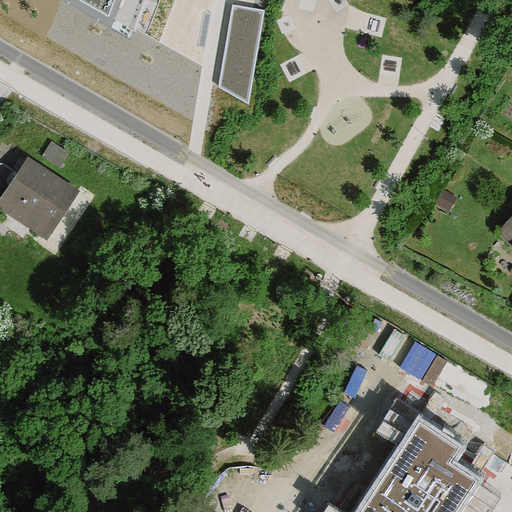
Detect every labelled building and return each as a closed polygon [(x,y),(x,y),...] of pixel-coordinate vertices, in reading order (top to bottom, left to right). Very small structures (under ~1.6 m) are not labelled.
[(68,0),(131,36),(144,0),(68,0)] [(263,11),(234,6),(221,87),(248,102),(263,11)] [(0,201),(52,236),(86,186),(33,151),(0,200),(0,201)] [(511,208),(492,228),(511,246),(511,208)] [(359,511),(458,511),(481,478),(455,462),(464,448),(420,419),(359,511)]
